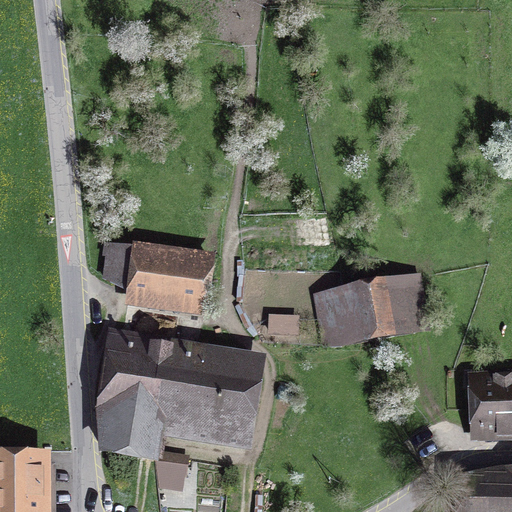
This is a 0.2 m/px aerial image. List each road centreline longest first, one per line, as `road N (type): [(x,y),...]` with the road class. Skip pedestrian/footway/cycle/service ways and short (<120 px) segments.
road 1 (unclassified): [(44,0),(66,153),(90,511)]
road 2 (unclassified): [(511,459),(473,463),(391,511)]
